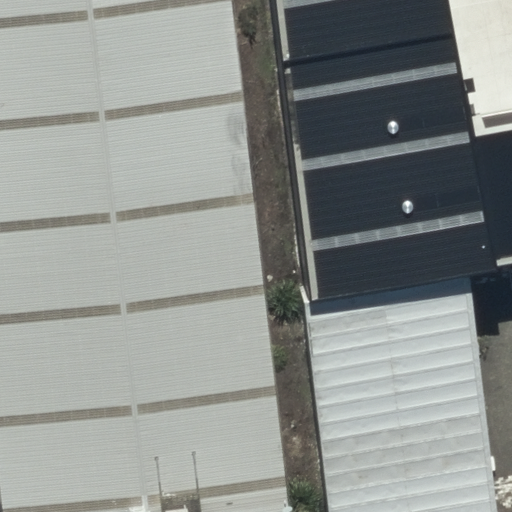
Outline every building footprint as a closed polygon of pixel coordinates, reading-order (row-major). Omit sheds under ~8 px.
[(277,511),(222,0),(0,0),(0,511),(277,511)] [(412,0),(415,12),(473,0),(412,0)] [(511,7),(420,22),(437,124),(511,112),(511,7)] [(371,224),(367,181),(288,190),(295,256),(337,251),(334,228),(371,224)] [(503,511),(469,275),(283,301),(313,511),(503,511)]
